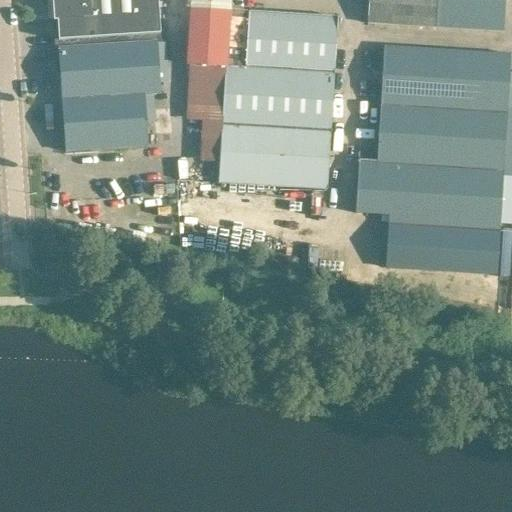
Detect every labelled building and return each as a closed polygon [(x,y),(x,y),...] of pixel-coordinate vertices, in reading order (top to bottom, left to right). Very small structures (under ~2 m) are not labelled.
[(164,43),(160,0),(52,0),(54,21),(57,21),(66,152),(147,146),(144,95),(160,94),(156,43),(164,43)] [(189,66),(226,68),(229,34),(230,11),(230,0),(190,0),(186,65),(189,66)] [(504,0),(367,0),(366,23),(503,32),(504,0)] [(230,11),(229,34),(226,68),(221,146),(220,166),(218,166),(217,184),(327,190),(332,102),(336,38),(337,18),(249,13),(230,11)] [(499,231),(510,54),(384,47),(377,162),(359,161),(355,214),(387,216),(387,224),(388,224),(499,231)] [(221,146),(226,68),(189,66),(186,120),(201,121),(200,145),(221,146)] [(388,224),(386,268),(427,271),(426,288),(486,299),(488,275),(496,275),(499,231),(388,224)]
